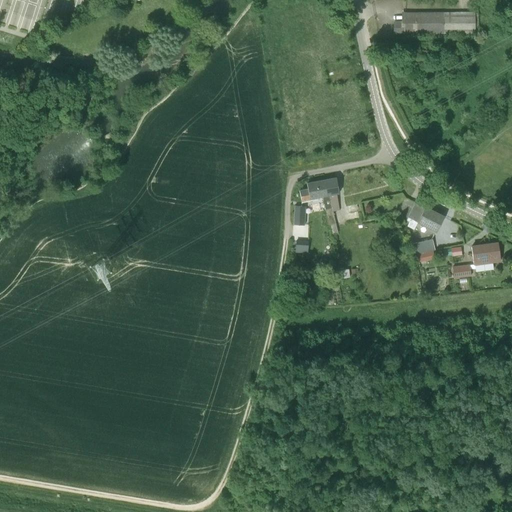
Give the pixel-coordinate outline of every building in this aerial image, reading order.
[(475,34),(475,12),(404,13),(404,22),(394,22),(394,33),(475,34)] [(447,55),(446,45),(439,44),(439,42),(432,42),(432,43),(416,43),(417,57),(433,56),(433,55),(440,55),(447,55)] [(334,218),(333,211),(339,210),(337,194),(339,194),(336,178),(326,180),(329,199),(323,200),(330,233),(337,232),(336,228),(335,224),(336,224),(335,223),(338,222),(337,217),(334,218)] [(329,199),(326,180),(306,183),(307,189),(299,191),(301,201),(318,198),(322,197),(323,200),(329,199)] [(436,232),(443,217),(415,203),(407,220),(409,222),(407,226),(413,230),(417,222),(436,232)] [(303,207),(294,207),(294,225),(306,225),(306,214),(302,214),(303,207)] [(434,255),(433,251),(435,250),(432,239),(412,244),(415,255),(421,254),(422,262),(437,259),(436,254),(434,255)] [(475,264),(501,260),(497,243),(471,248),(475,264)] [(452,246),(453,255),(463,253),(462,245),(452,246)] [(458,278),(472,276),(470,265),(456,267),(458,278)] [(339,279),(350,277),(349,269),(338,271),(339,279)]
